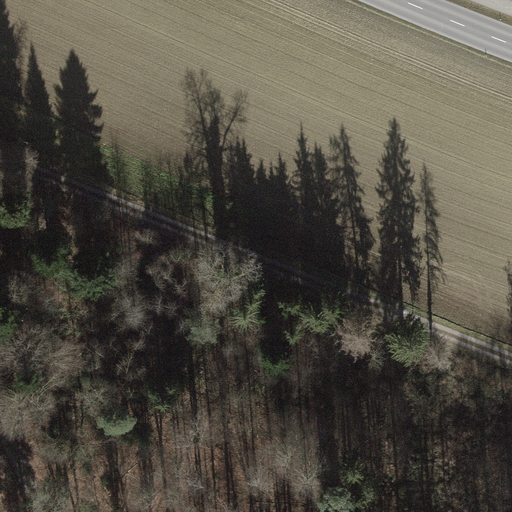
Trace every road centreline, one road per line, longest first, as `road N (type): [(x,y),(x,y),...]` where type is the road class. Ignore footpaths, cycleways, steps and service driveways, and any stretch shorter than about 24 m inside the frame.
road 1 (track): [(0,160),(511,367)]
road 2 (tertiary): [(393,0),(511,46)]
